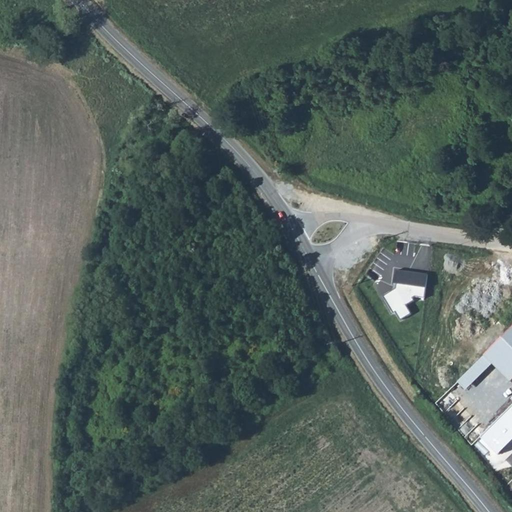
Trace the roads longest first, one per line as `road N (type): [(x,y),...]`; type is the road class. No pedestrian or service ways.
road 1 (secondary): [(76,0),(238,154),(290,222)]
road 2 (secondary): [(315,269),(374,366),(488,511)]
road 3 (residential): [(511,248),(359,222)]
